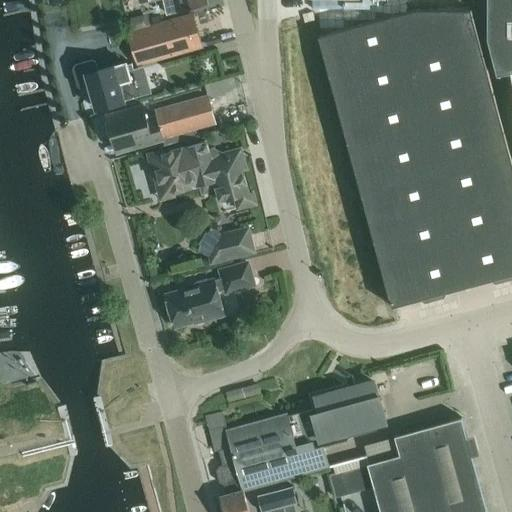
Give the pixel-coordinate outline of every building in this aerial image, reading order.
[(204,0),(140,0),(142,3),(155,0),(162,0),(166,14),(178,11),(205,4),(204,0)] [(511,0),(487,0),(488,38),(497,74),(511,71),(511,75),(511,0)] [(511,273),(511,158),(471,8),(419,8),(319,35),(394,306),(511,273)] [(151,28),(132,33),(141,65),(202,48),(193,16),(151,28)] [(75,64),(74,67),(78,85),(82,87),(90,85),(97,108),(148,94),(141,65),(129,69),(127,62),(99,70),(96,61),(93,59),(75,64)] [(202,76),(214,72),(210,59),(198,63),(202,76)] [(208,96),(156,111),(163,136),(215,121),(208,96)] [(140,144),(163,137),(156,115),(147,117),(143,104),(107,114),(114,139),(130,134),(131,137),(137,135),(140,144)] [(200,185),(202,193),(220,188),(224,201),(237,198),(240,209),(259,203),(256,191),(252,192),(244,163),(236,165),(233,155),(214,161),(208,141),(207,141),(207,142),(164,154),(162,147),(146,152),(160,200),(176,196),(175,192),(200,185)] [(226,239),(225,235),(213,228),(210,233),(208,232),(201,244),(203,245),(200,250),(212,257),(213,263),(253,254),(248,234),(226,239)] [(227,292),(254,285),(248,263),(221,271),(223,278),(209,282),(208,279),(197,282),(198,288),(188,291),(186,290),(167,295),(176,326),(195,321),(195,323),(225,314),(219,291),(226,289),(227,292)] [(396,395),(406,392),(402,375),(391,377),(396,395)] [(289,413),(231,429),(228,430),(233,447),(245,489),(246,489),(246,490),(330,467),(325,446),(349,440),(347,433),(386,422),(379,397),(378,397),(374,381),(317,397),(320,406),(289,415),(289,413)] [(368,464),(375,487),(381,511),(488,511),(463,418),(396,436),(401,455),(368,464)] [(218,471),(221,482),(226,485),(230,484),(233,493),(222,496),(226,511),(250,511),(244,491),(246,490),(246,489),(245,489),(233,447),(221,450),(225,465),(221,466),(218,471)] [(375,487),(368,464),(330,474),(336,497),(375,487)] [(284,506),(293,503),(297,502),(292,485),(257,494),(262,511),(266,510),(284,506)]
